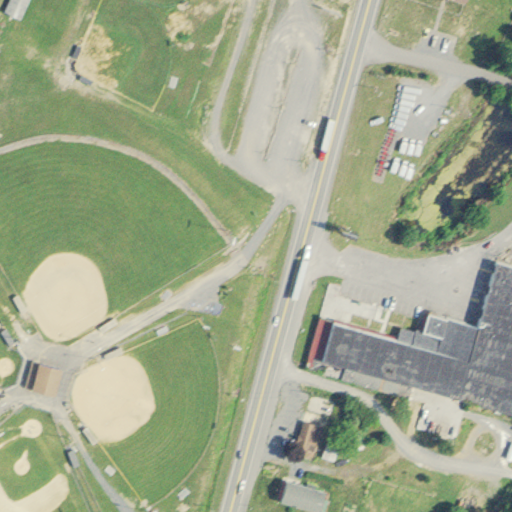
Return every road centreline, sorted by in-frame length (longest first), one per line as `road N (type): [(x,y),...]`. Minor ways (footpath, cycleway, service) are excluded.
road 1 (trunk): [(230,511),(372,0)]
road 2 (residential): [(304,250),(407,268),(511,216)]
road 3 (residential): [(511,76),(360,45)]
